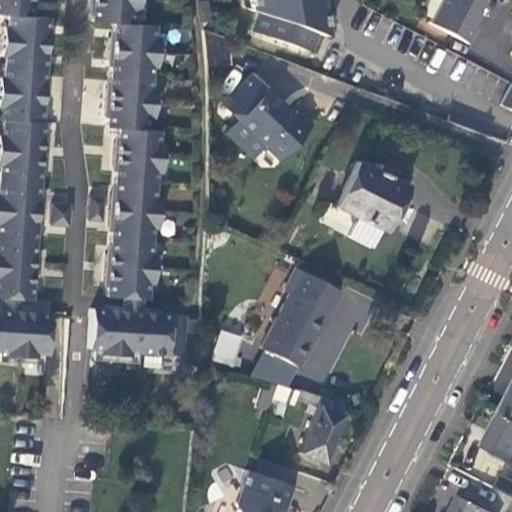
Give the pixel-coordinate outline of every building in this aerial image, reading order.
[(0,0),(0,10),(4,11),(4,23),(0,22),(0,51),(2,51),(1,74),(0,73),(0,294),(26,296),(26,281),(30,281),(31,254),(29,254),(30,226),(35,226),(37,194),(34,194),(35,166),(40,166),(42,134),(39,134),(40,119),(37,119),(38,104),(41,104),(42,81),(40,81),(41,53),(45,54),(46,29),(44,30),(45,14),(27,13),(27,0),(0,0)] [(87,0),(87,3),(91,3),(90,19),(111,20),(110,35),(107,35),(106,58),(108,58),(107,85),(103,85),(102,109),(104,109),(103,124),(115,125),(114,139),(111,139),(109,163),(112,163),(110,191),(106,191),(105,223),(107,223),(106,251),(101,251),(100,278),(102,278),(102,295),(142,297),(143,280),(148,280),(150,252),(146,251),(147,225),(153,225),(155,196),(151,195),(152,170),(158,170),(159,141),(155,141),(155,129),(143,128),(144,115),(150,115),(151,87),(147,87),(148,64),(154,64),(155,35),(150,35),(151,23),(130,22),(130,9),(136,9),(136,0),(87,0)] [(207,0),(198,0),(201,18),(210,16),(207,0)] [(246,0),(247,5),(256,8),(249,27),(310,49),(317,30),(325,32),(320,0),(246,0)] [(439,0),(429,21),(469,42),(476,26),(470,23),(482,0),(439,0)] [(226,56),(226,32),(203,23),(203,57),(226,56)] [(290,115),(246,77),(209,117),(251,157),(262,145),(275,158),(308,123),(294,111),(290,115)] [(511,83),(510,82),(499,102),(511,108),(511,83)] [(448,111),(446,118),(488,134),(491,127),(448,111)] [(376,228),(382,232),(404,188),(384,178),(388,168),(380,164),(375,173),(356,163),(322,227),(365,249),(376,228)] [(98,195),(85,195),(84,217),(97,217),(98,195)] [(64,202),(46,201),(46,222),(64,222),(64,202)] [(287,291),(258,346),(296,365),(336,287),(293,265),(281,288),(287,291)] [(0,346),(1,347),(0,353),(29,355),(30,350),(43,351),(44,310),(30,310),(30,307),(18,307),(18,305),(6,304),(6,308),(0,307),(0,346)] [(177,353),(179,313),(150,312),(150,308),(137,307),(137,310),(124,309),(124,305),(101,304),(101,307),(85,306),(83,346),(94,346),(94,352),(123,354),(123,350),(177,353)] [(237,334),(222,330),(213,359),(227,363),(237,334)] [(511,385),(498,414),(511,421),(511,385)] [(320,460),(343,404),(297,390),(294,400),(314,409),(297,450),(320,460)] [(511,421),(498,414),(482,447),(511,462),(511,421)] [(473,465),(495,476),(503,460),(481,449),(473,465)] [(256,458),(251,473),(288,486),(294,472),(256,458)] [(251,473),(245,470),(234,500),(235,511),(278,511),(288,486),(251,473)] [(511,482),(496,475),(490,488),(511,499),(511,482)] [(448,511),(482,511),(455,498),(449,511),(448,511)]
